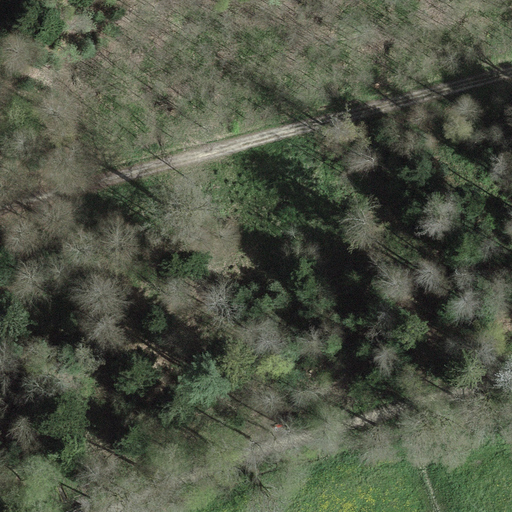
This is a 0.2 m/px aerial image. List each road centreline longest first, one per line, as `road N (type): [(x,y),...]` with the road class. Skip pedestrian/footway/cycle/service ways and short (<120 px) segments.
road 1 (track): [(0,203),(511,71)]
road 2 (track): [(121,511),(253,451),(511,373)]
